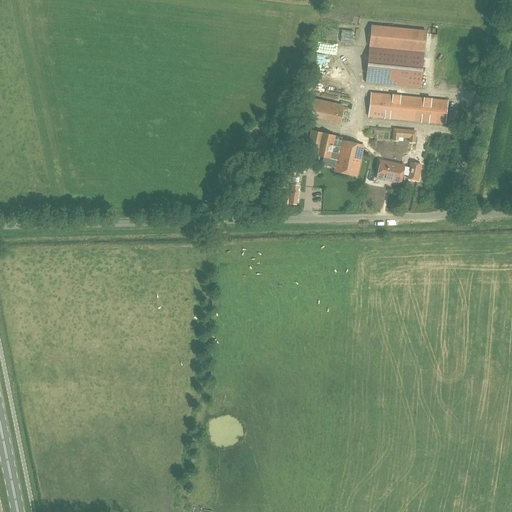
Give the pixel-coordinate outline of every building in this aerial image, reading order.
[(371,26),(365,83),(420,88),(424,51),(426,32),(371,26)] [(354,66),(355,55),(341,54),(341,60),(342,60),(340,74),(331,73),(330,83),(340,84),(341,78),(347,78),(347,77),(355,78),(355,74),(351,73),(352,66),(354,66)] [(369,116),(445,124),(447,101),(371,93),(369,116)] [(343,106),(309,98),(305,115),(339,123),(343,106)] [(394,129),(393,140),(398,141),(398,137),(410,138),(410,142),(414,142),(415,132),(394,129)] [(312,131),(306,153),(337,160),(334,171),(356,176),(363,145),(342,140),(342,137),(312,131)] [(404,166),(380,161),(376,179),(385,181),(386,179),(391,180),(391,181),(400,183),(402,174),(408,176),(408,178),(417,180),(421,165),(411,163),(409,171),(403,170),(404,166)] [(296,164),(283,162),(281,181),(294,182),(296,164)] [(257,169),(246,167),(244,176),(255,178),(257,169)]
